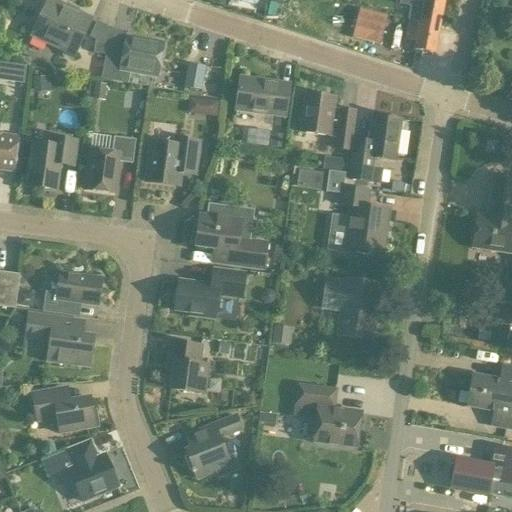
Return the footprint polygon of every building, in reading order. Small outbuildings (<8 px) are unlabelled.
[(72,62),(74,57),(91,19),(49,0),(47,0),(31,37),(64,52),(61,57),(72,62)] [(407,20),(420,23),(439,26),(443,0),(399,0),(399,6),(409,8),(407,20)] [(354,27),(382,35),(387,17),(359,10),(354,27)] [(434,54),(439,26),(420,23),(414,51),(434,54)] [(127,85),(129,73),(156,78),(162,44),(126,37),(123,49),(113,47),(107,81),(127,85)] [(101,80),(107,81),(113,47),(107,46),(96,41),(93,54),(105,56),(101,80)] [(0,80),(25,82),(27,64),(0,61),(0,80)] [(205,68),(188,65),(184,88),(201,90),(205,68)] [(235,111),(285,118),(289,85),(239,79),(235,111)] [(340,110),(332,109),(333,99),(306,95),(300,133),(328,137),(328,138),(335,139),(334,150),(350,153),(356,111),(340,109),(340,110)] [(219,103),(202,102),(199,122),(216,124),(219,103)] [(350,181),(349,188),(366,190),(367,184),(380,185),(382,170),(373,169),(374,159),(394,162),(400,120),(373,116),(369,142),(353,139),(347,181),(350,181)] [(19,139),(0,136),(0,171),(15,174),(19,139)] [(50,137),(49,146),(32,144),(26,187),(56,191),(59,167),(75,169),(78,141),(50,137)] [(113,138),(111,154),(90,151),(85,191),(114,194),(119,163),(132,165),(135,141),(113,138)] [(169,139),(162,144),(150,143),(145,183),(178,187),(179,175),(197,177),(201,142),(174,138),(174,139),(169,139)] [(300,168),(296,188),(320,192),(323,173),(300,168)] [(347,254),(348,250),(380,254),(383,229),(386,229),(388,211),(366,208),(368,191),(366,191),(366,190),(349,188),(343,187),(345,174),(328,172),(325,197),(337,199),(336,207),(349,209),(346,233),(332,231),(329,251),(347,254)] [(511,196),(489,193),(484,218),(477,216),(472,248),(511,254),(511,196)] [(199,216),(197,230),(193,229),(191,244),(195,245),(195,248),(212,250),(210,265),(264,272),(268,243),(249,240),(253,211),(209,206),(208,217),(199,216)] [(212,268),(209,286),(178,282),(177,290),(174,292),(172,304),(175,306),(174,311),(189,313),(189,317),(213,320),(216,298),(242,302),(246,273),(212,268)] [(0,307),(15,310),(20,276),(0,272),(0,307)] [(79,318),(81,305),(97,307),(101,279),(59,273),(56,294),(45,293),(42,313),(79,318)] [(321,311),(340,314),(337,337),(371,342),(378,285),(345,280),(344,282),(325,279),(321,311)] [(23,340),(49,344),(47,363),(88,369),(93,338),(83,337),(85,321),(27,313),(23,340)] [(509,327),(480,322),(477,341),(506,345),(509,327)] [(165,370),(172,371),(170,390),(203,395),(207,366),(201,365),(203,346),(168,342),(165,370)] [(219,344),(218,355),(229,357),(231,346),(219,344)] [(511,367),(500,365),(497,381),(472,376),(469,392),(511,399),(511,367)] [(293,417),(316,420),(313,444),(356,450),(360,415),(335,411),(337,390),(297,385),(293,417)] [(96,412),(91,413),(89,399),(70,402),(68,387),(30,393),(36,425),(56,421),(59,434),(94,428),(94,427),(99,426),(96,412)] [(511,399),(469,392),(466,408),(492,413),(490,428),(511,432),(511,399)] [(233,455),(226,458),(219,441),(243,431),(235,414),(183,436),(189,450),(185,452),(196,480),(214,472),(217,479),(240,470),(233,455)] [(47,479),(68,470),(81,502),(117,488),(104,456),(98,458),(91,440),(65,450),(66,451),(40,462),(47,479)] [(511,453),(494,450),(491,468),(510,472),(507,485),(511,485),(511,453)] [(497,483),(507,485),(510,472),(491,468),(456,461),(450,489),(494,497),(497,483)]
